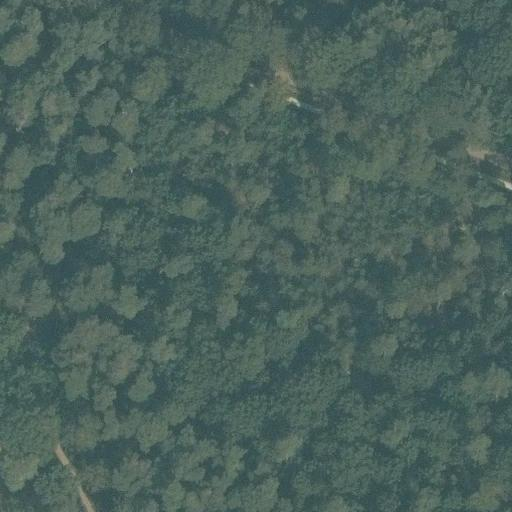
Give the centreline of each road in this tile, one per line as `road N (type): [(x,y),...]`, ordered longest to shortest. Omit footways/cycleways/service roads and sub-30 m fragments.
road 1 (track): [(45,0),(511,175)]
road 2 (track): [(441,1),(348,40),(262,91)]
road 3 (track): [(0,339),(85,511)]
road 4 (track): [(112,172),(262,91)]
